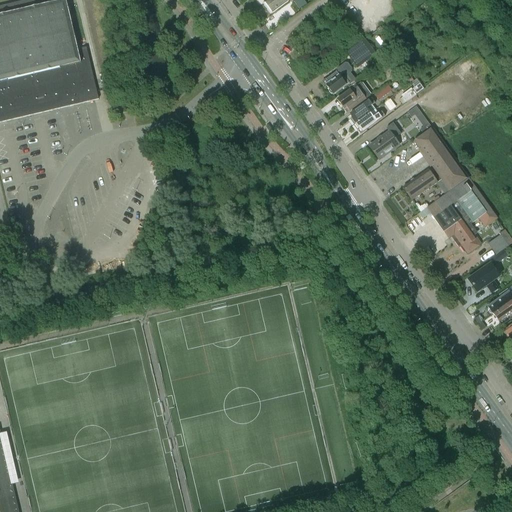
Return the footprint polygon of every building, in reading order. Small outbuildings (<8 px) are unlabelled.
[(86,48),(78,50),(66,0),(26,0),(0,6),(0,122),(99,100),(86,48)] [(269,12),(272,12),(272,13),(289,1),(287,0),(267,0),(265,2),(268,7),(267,9),(269,12)] [(299,9),(307,4),(304,0),(296,0),(294,2),(299,9)] [(364,39),(346,53),(357,67),(366,60),(366,59),(375,53),(364,39)] [(326,80),(328,83),(325,85),(329,90),(329,91),(331,94),(332,94),(333,95),(349,84),(350,85),(356,80),(350,73),(352,72),(352,69),(348,63),(345,63),(336,70),(336,72),(326,80)] [(349,112),(370,96),(361,83),(357,86),(355,83),(349,88),(350,90),(337,100),(338,102),(337,103),(339,106),(341,106),(344,110),(347,108),(349,112)] [(386,88),(377,94),(380,98),(388,92),(386,88)] [(411,89),(401,96),(403,97),(406,102),(406,103),(416,95),(411,89)] [(354,126),(375,110),(372,106),(375,103),(372,99),(350,115),(352,118),(350,120),(354,126)] [(375,110),(354,126),(358,131),(361,129),(363,132),(385,116),(381,112),(378,115),(375,110)] [(433,128),(414,142),(449,191),(468,178),(442,142),(433,129),(433,128)] [(370,147),(379,160),(399,145),(395,139),(401,135),(397,129),(391,134),(390,132),(370,147)] [(412,200),(437,183),(428,171),(403,188),(412,200)] [(497,220),(498,219),(469,179),(427,209),(449,239),(454,236),(457,241),(455,242),(459,247),(461,245),(461,246),(461,247),(464,252),(465,252),(468,255),(480,247),(479,245),(481,244),(475,236),(478,234),(471,224),(479,219),(485,228),(497,220)] [(501,236),(488,245),(496,255),(509,246),(508,246),(511,243),(511,242),(504,231),(500,234),(501,236)] [(496,256),(489,261),(493,267),(500,262),(496,256)] [(484,269),(468,280),(470,282),(469,282),(472,286),(473,286),(477,292),(486,286),(492,293),(498,289),(493,281),(499,277),(491,264),(484,269)] [(38,271),(30,267),(28,272),(35,276),(38,271)] [(500,298),(487,307),(490,310),(489,312),(491,313),(492,314),(493,315),(511,301),(511,295),(507,289),(499,296),(500,298)] [(511,301),(493,315),(494,316),(494,318),(495,319),(497,320),(499,322),(511,312),(511,301)] [(480,316),(474,320),(478,324),(483,321),(480,316)] [(0,511),(19,511),(15,497),(13,485),(1,434),(0,430),(0,511)]
